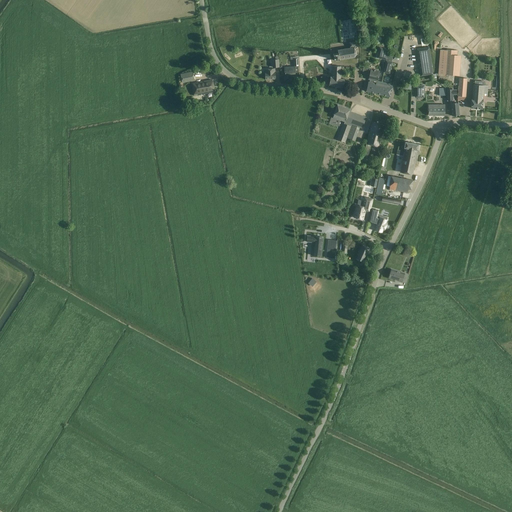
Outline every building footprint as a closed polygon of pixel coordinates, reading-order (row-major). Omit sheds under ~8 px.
[(357,48),(356,42),(350,43),(350,48),(338,50),(338,52),(338,53),(334,54),(333,53),(333,54),(333,55),(334,59),(334,60),(335,60),(339,59),(339,60),(340,60),(354,57),(355,58),(355,57),(357,54),(358,54),(357,54),(357,50),(355,49),(355,48),(357,48)] [(386,60),(389,50),(380,47),(378,53),(382,54),(381,59),(386,60)] [(433,74),(429,47),(417,49),(421,76),(433,74)] [(298,59),(298,57),(290,57),(291,60),(293,60),(294,66),(299,66),(298,59)] [(279,66),(279,59),(272,59),(272,69),(265,69),(265,72),(265,74),(266,79),(276,79),(275,74),(275,71),(275,69),(275,67),(279,66)] [(332,66),(332,77),(333,77),(333,79),(337,79),(337,78),(340,79),(340,78),(341,78),(341,66),(332,66)] [(295,69),(295,67),(285,67),(285,76),(289,76),(289,75),(295,74),(295,69)] [(377,81),(380,71),(371,69),(368,79),(370,79),(369,82),(368,82),(366,91),(376,93),(379,83),(376,83),(377,81)] [(183,82),(194,80),(193,72),(181,74),(183,82)] [(340,79),(341,78),(340,78),(340,79),(337,78),(337,79),(333,79),(333,77),(332,77),(328,76),(328,78),(327,79),(326,83),(326,84),(343,88),(344,83),(347,84),(347,80),(345,79),(340,79)] [(467,78),(459,78),(458,100),(465,100),(467,78)] [(215,91),(212,80),(193,84),(195,95),(215,91)] [(394,81),(390,81),(389,86),(379,83),(376,93),(390,96),(394,81)] [(424,85),(415,86),(415,97),(424,97),(424,85)] [(488,86),(473,85),(472,98),(471,108),(482,109),(483,100),(482,99),(482,96),(487,96),(488,86)] [(411,92),(405,91),(404,99),(403,99),(403,109),(411,109),(411,92)] [(347,138),(352,124),(360,127),(362,128),(364,122),(366,117),(349,111),(350,109),(337,104),(336,109),(334,114),(335,114),(334,117),(345,121),(347,122),(346,124),(343,123),(337,139),(345,142),(347,138)] [(445,108),(445,104),(429,104),(429,108),(429,115),(445,115),(445,108)] [(384,125),(372,122),(371,127),(367,144),(378,147),(384,125)] [(406,142),(404,147),(405,148),(400,172),(413,174),(419,144),(406,142)] [(411,189),(413,180),(391,176),(388,189),(407,193),(408,188),(411,189)] [(385,178),(379,177),(376,194),(381,195),(385,178)] [(354,217),(363,219),(365,210),(370,211),(372,199),(365,197),(363,206),(357,205),(354,217)] [(377,210),(372,209),(370,220),(377,223),(375,229),(382,232),(383,230),(384,230),(387,223),(386,222),(387,220),(386,220),(387,218),(381,215),(380,216),(376,215),(377,210)] [(323,237),(307,236),(307,242),(312,242),(311,255),(321,256),(323,237)] [(370,248),(362,244),(358,254),(359,255),(357,259),(363,261),(364,257),(365,258),(370,248)] [(336,246),(327,245),(326,256),(335,257),(336,246)] [(409,274),(391,269),(389,278),(406,283),(409,274)]
